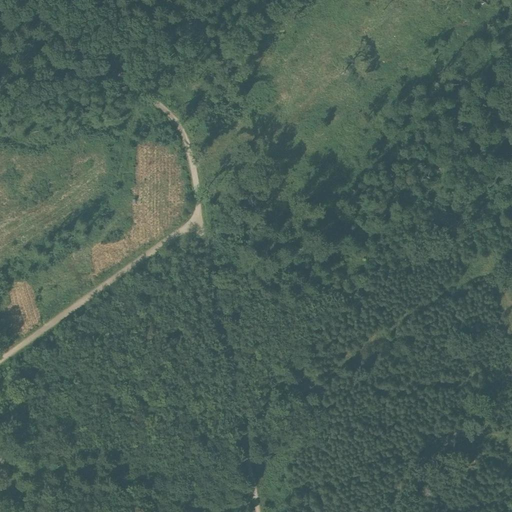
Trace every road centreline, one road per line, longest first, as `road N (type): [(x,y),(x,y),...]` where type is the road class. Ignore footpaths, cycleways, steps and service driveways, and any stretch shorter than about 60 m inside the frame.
road 1 (track): [(197,215),(258,511)]
road 2 (track): [(24,0),(163,110),(183,135),(197,215)]
road 3 (track): [(197,215),(0,362)]
